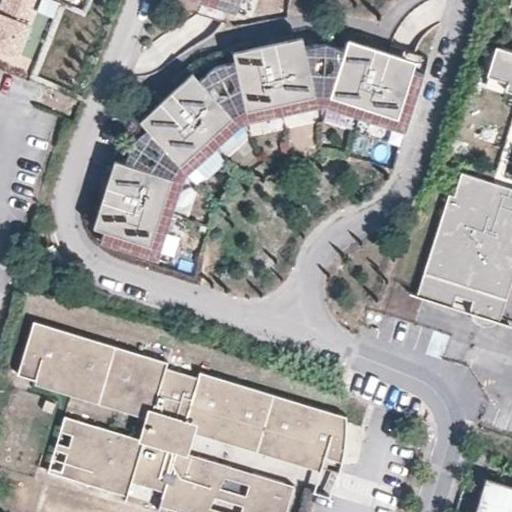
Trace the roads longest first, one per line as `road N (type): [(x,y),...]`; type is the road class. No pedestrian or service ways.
road 1 (residential): [(135,0),(63,200),(67,236),(87,264),(129,285),(299,339)]
road 2 (residential): [(299,339),(323,249),(407,192),(468,0)]
road 3 (unclassified): [(427,511),(450,434),(450,405),(424,380),(299,339)]
